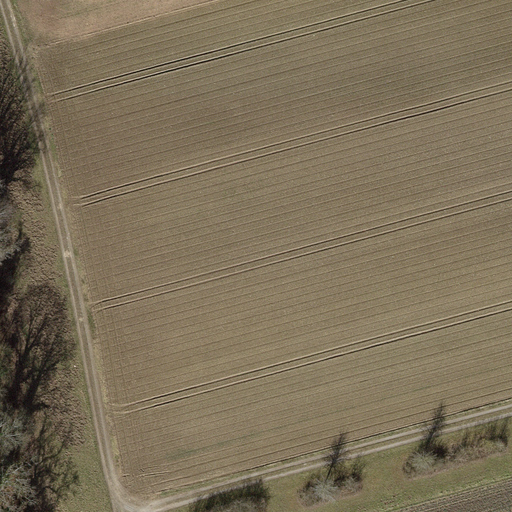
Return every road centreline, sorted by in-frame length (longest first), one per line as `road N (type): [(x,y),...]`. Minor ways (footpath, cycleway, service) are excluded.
road 1 (track): [(123,511),(19,0)]
road 2 (track): [(134,511),(511,410)]
